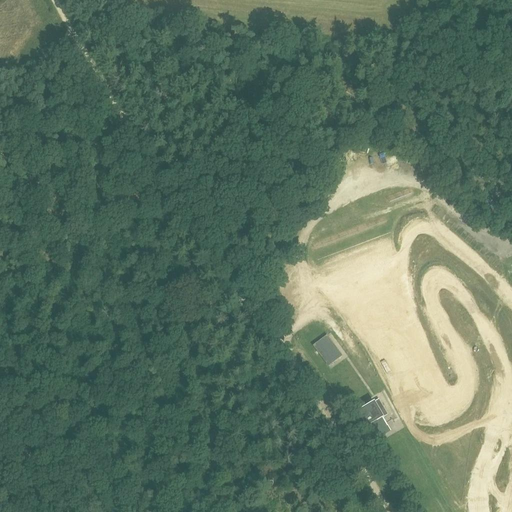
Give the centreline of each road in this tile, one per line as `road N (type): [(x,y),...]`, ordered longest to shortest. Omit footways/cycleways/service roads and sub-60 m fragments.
road 1 (track): [(395,511),(203,245)]
road 2 (track): [(203,245),(58,0)]
